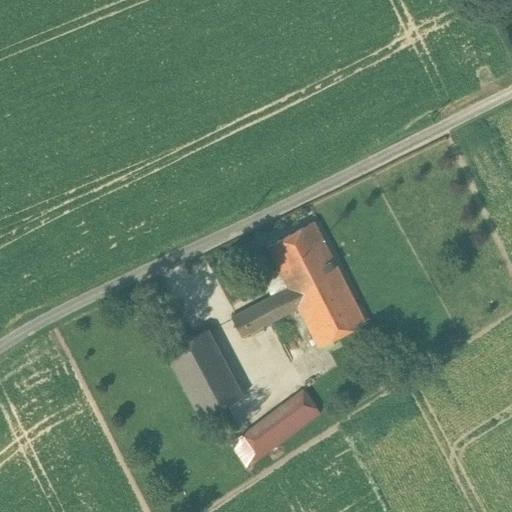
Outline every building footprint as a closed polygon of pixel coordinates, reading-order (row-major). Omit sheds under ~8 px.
[(288,288),(292,297),(339,272),(314,222),(267,247),(288,288)] [(202,297),(212,292),(209,287),(218,282),(207,261),(188,271),(202,297)] [(339,272),(292,297),(298,308),(319,348),(365,323),(339,272)] [(292,297),(288,288),(253,306),(263,326),(298,308),(292,297)] [(253,306),(231,318),(241,337),(252,332),(253,335),(265,329),(263,326),(253,306)] [(208,330),(165,352),(200,419),(243,396),(208,330)] [(303,390),(231,444),(247,467),(320,414),(303,390)]
